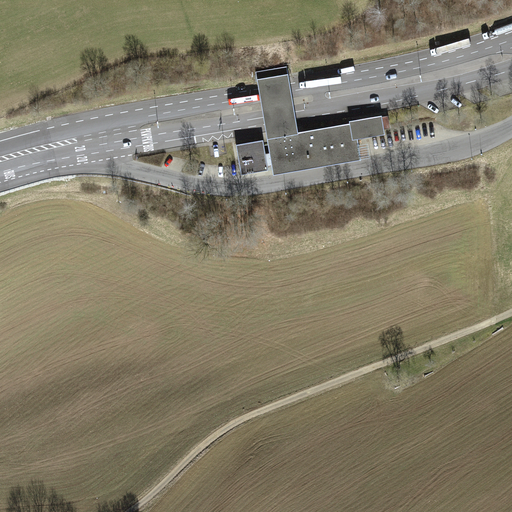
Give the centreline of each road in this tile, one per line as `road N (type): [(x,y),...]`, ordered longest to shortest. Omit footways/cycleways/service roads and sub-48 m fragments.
road 1 (primary): [(511,41),(426,69),(0,150)]
road 2 (primary): [(0,173),(511,70)]
road 3 (track): [(511,312),(223,430),(133,511)]
